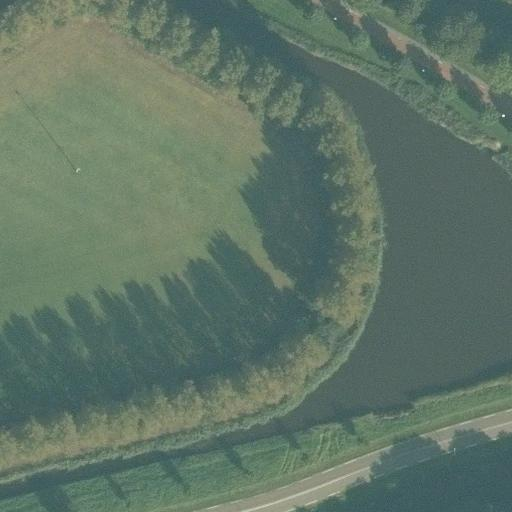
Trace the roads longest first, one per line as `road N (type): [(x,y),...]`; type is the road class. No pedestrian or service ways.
road 1 (tertiary): [(251,511),(511,423)]
road 2 (residential): [(511,110),(322,0)]
